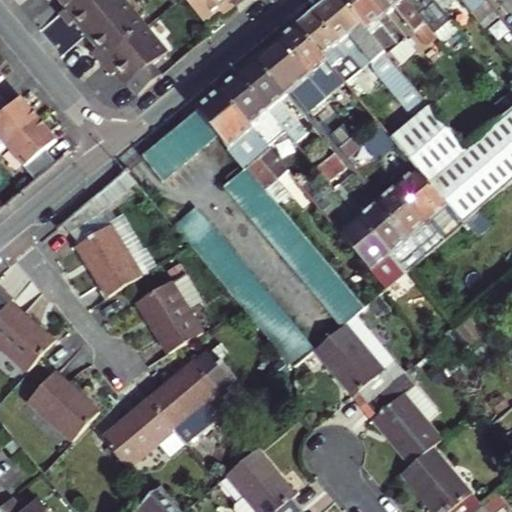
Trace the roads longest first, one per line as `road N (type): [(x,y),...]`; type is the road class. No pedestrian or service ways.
road 1 (residential): [(291,0),(113,147)]
road 2 (residential): [(5,236),(132,379)]
road 3 (residential): [(113,147),(0,14)]
road 4 (residential): [(113,147),(5,236)]
